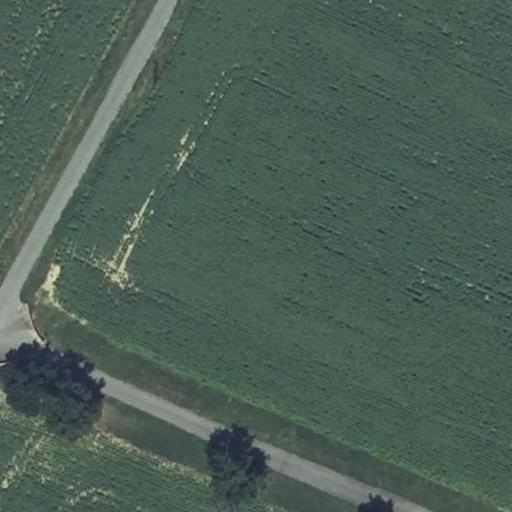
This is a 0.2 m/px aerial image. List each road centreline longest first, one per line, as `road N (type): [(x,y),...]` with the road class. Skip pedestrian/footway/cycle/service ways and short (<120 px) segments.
road 1 (residential): [(0,332),(416,511)]
road 2 (unclassified): [(166,0),(0,307)]
